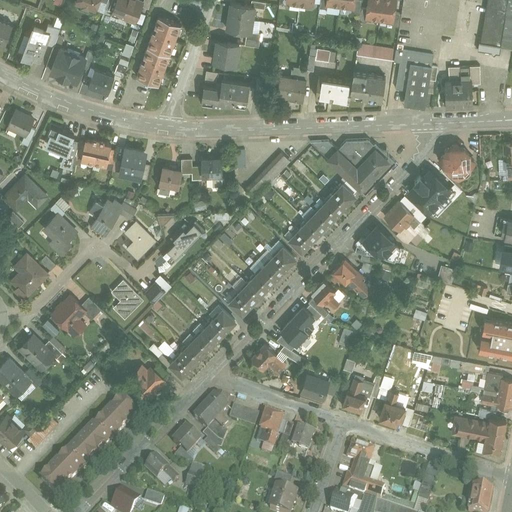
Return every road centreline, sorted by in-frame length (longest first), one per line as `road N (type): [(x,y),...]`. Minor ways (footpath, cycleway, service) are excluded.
road 1 (residential): [(436,122),(417,157),(209,373)]
road 2 (residential): [(436,122),(164,125)]
road 3 (residential): [(209,373),(77,511)]
road 4 (residential): [(342,420),(511,478)]
road 5 (residential): [(164,125),(83,107),(0,70)]
road 6 (residential): [(209,373),(342,420)]
road 7 (residential): [(3,315),(41,302),(94,249),(110,252)]
road 8 (residential): [(164,125),(208,9)]
